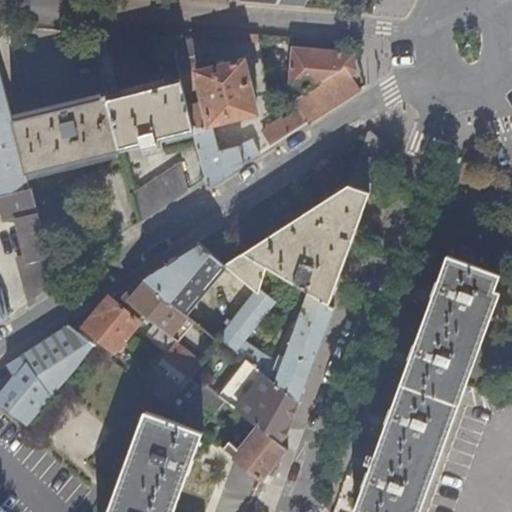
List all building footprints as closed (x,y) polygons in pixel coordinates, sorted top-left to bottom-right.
[(258,35),(202,31),(201,37),(257,42),(258,35)] [(196,65),(190,40),(170,38),(180,80),(184,94),(199,90),(205,110),(194,105),(187,107),(194,133),(208,188),(232,173),(258,156),(251,142),(238,147),(219,151),(212,125),(257,114),(243,60),(202,71),(200,64),(196,65)] [(359,72),(354,53),(292,48),(290,86),(313,88),(292,101),(298,111),(282,122),(280,120),(262,132),(272,147),(361,90),(352,77),(359,72)] [(0,211),(2,219),(18,222),(28,265),(20,267),(30,303),(56,287),(26,173),(13,120),(0,70),(0,211)] [(108,98),(121,150),(144,145),(146,151),(157,148),(158,152),(163,151),(161,140),(194,133),(187,107),(184,94),(180,80),(164,84),(163,79),(123,89),(124,94),(108,98)] [(103,99),(13,120),(26,173),(74,161),(121,150),(108,98),(103,99)] [(388,146),(368,133),(365,134),(367,137),(348,185),(301,215),(348,252),(388,146)] [(132,194),(139,222),(197,184),(191,157),(132,194)] [(308,292),(328,304),(348,252),(301,215),(224,265),(228,268),(258,291),(260,292),(261,290),(267,267),(308,292)] [(203,274),(176,307),(187,316),(188,317),(228,268),(224,265),(198,243),(184,252),(202,267),(203,270),(203,274)] [(184,252),(142,279),(176,307),(203,274),(203,270),(202,267),(184,252)] [(448,256),(407,370),(443,383),(446,432),(449,432),(500,292),(495,290),(500,275),(448,256)] [(142,279),(125,301),(154,324),(161,329),(170,336),(187,316),(176,307),(142,279)] [(2,290),(0,290),(0,322),(9,317),(2,290)] [(260,370),(300,402),(334,308),(328,304),(308,292),(299,318),(295,317),(292,324),(296,326),(286,355),(281,353),(276,365),(244,344),(277,303),(261,290),(260,292),(258,291),(220,339),(260,370)] [(109,297),(83,328),(98,340),(115,354),(140,322),(109,297)] [(170,336),(178,343),(195,323),(188,317),(187,316),(170,336)] [(146,335),(152,340),(161,329),(154,324),(146,335)] [(68,326),(0,370),(0,402),(29,426),(93,346),(78,334),(68,326)] [(78,334),(93,346),(98,340),(83,328),(78,334)] [(169,354),(144,386),(169,406),(202,362),(178,343),(170,336),(161,329),(152,340),(169,354)] [(282,447),(283,445),(300,402),(260,370),(232,406),(257,427),(282,447)] [(443,383),(407,370),(355,510),(360,511),(419,511),(449,432),(446,432),(443,383)] [(172,408),(197,428),(207,415),(212,419),(225,401),(194,375),(172,408)] [(175,511),(204,435),(146,414),(110,511),(175,511)] [(220,445),(263,480),(288,449),(283,445),(282,447),(257,427),(238,451),(224,440),(220,445)]
